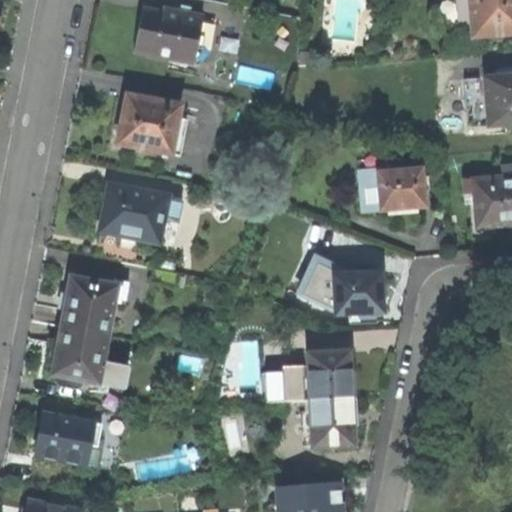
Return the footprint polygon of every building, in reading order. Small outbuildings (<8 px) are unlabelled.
[(511,0),(444,0),(445,0),(444,11),(446,22),(449,31),(454,38),(472,36),(473,39),(511,35),(511,0)] [(202,15),(166,8),(164,12),(144,9),(140,27),(136,53),(192,62),(202,15)] [(511,77),(484,80),(486,111),(488,128),(511,125),(511,77)] [(179,105),(126,95),(122,116),(117,145),(170,155),(179,105)] [(477,129),(488,128),(486,111),(475,112),(477,129)] [(409,210),(423,209),(420,171),(391,173),(390,159),(380,160),(380,155),(357,157),(363,214),(379,213),(381,213),(409,210)] [(511,166),(502,168),(502,177),(493,177),(493,180),(462,182),(463,196),(473,195),(476,227),(502,225),(502,227),(511,225),(511,166)] [(177,198),(109,185),(104,209),(99,234),(157,246),(163,216),(175,217),(177,198)] [(175,274),(152,269),(149,286),(172,289),(175,274)] [(380,273),(323,277),(325,295),(334,294),(336,317),(349,316),(383,313),(381,293),(380,273)] [(68,296),(62,328),(108,337),(117,287),(72,278),(68,296)] [(315,305),(336,317),(334,294),(325,295),(315,295),(315,305)] [(383,321),(383,313),(349,316),(349,323),(383,321)] [(53,377),(124,390),(129,367),(103,362),(108,337),(62,328),(58,348),(53,377)] [(317,355),(306,355),(306,357),(309,402),(355,400),(353,374),(349,374),(349,364),(348,353),(330,354),(330,346),(317,347),(317,355)] [(298,403),(309,402),(306,357),(300,357),(301,370),(296,370),(298,403)] [(356,426),(355,400),(309,402),(309,413),(311,447),(311,450),(353,448),(353,437),(352,426),(356,426)] [(301,447),(311,447),(309,413),(299,413),(301,447)] [(85,468),(99,470),(102,446),(97,445),(100,427),(45,416),(41,437),(37,457),(84,465),(85,468)] [(341,511),(340,487),(277,492),(279,511),(341,511)] [(81,511),(66,508),(58,509),(28,503),(26,511),(81,511)]
